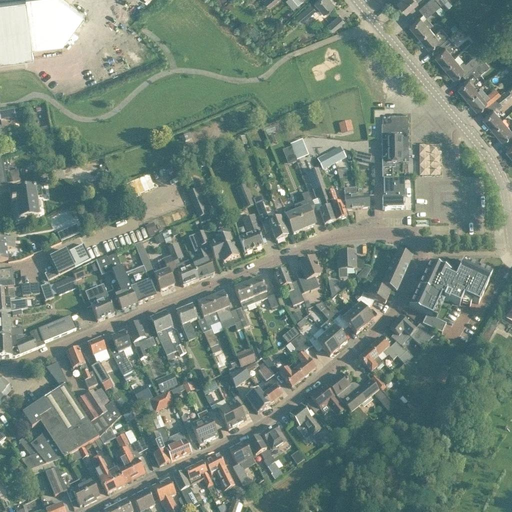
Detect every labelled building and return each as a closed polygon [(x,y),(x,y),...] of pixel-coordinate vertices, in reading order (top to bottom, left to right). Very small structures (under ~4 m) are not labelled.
[(24,0),(0,3),(0,62),(24,60),(33,59),(31,49),(62,45),(84,16),(63,0),(24,0)] [(303,10),(296,17),(300,22),(304,19),(308,16),(316,9),(320,14),(323,11),(333,2),(331,0),(314,0),(314,1),(303,10)] [(398,0),(396,2),(405,11),(418,0),(398,0)] [(434,0),(427,0),(418,8),(423,13),(426,17),(435,10),(439,15),(444,11),(439,5),(434,0)] [(437,0),(441,4),(444,9),(451,3),(447,0),(437,0)] [(327,24),(321,29),(326,35),(343,21),(338,15),(327,24)] [(419,36),(429,27),(419,16),(417,18),(409,25),(419,36)] [(458,26),(451,31),(458,41),(465,36),(458,26)] [(437,46),(448,36),(440,27),(433,33),(429,27),(419,36),(428,47),(434,42),(437,46)] [(440,50),(434,55),(444,66),(454,57),(449,51),(452,48),(450,46),(451,45),(454,43),(452,41),(448,36),(437,46),(440,50)] [(460,71),(463,75),(483,59),(477,52),(468,60),(468,59),(464,62),(461,62),(459,64),(454,57),(444,66),(453,77),(460,71)] [(457,86),(467,98),(479,87),(474,82),(478,79),(476,77),(489,66),(483,59),(463,75),(466,79),(457,86)] [(479,87),(467,98),(476,109),(486,101),(488,104),(500,94),(494,88),(487,94),(480,86),(479,87)] [(488,112),(482,117),(492,128),(502,119),(494,109),(497,107),(498,109),(502,105),(500,103),(511,93),(508,88),(500,94),(488,104),(485,107),(488,112)] [(13,110),(0,112),(0,121),(15,119),(13,110)] [(382,127),(381,127),(381,142),(382,179),(387,179),(392,179),(392,180),(400,179),(404,179),(408,179),(408,164),(402,165),(401,157),(401,151),(408,151),(407,119),(382,120),(382,127)] [(511,124),(511,129),(511,130),(502,119),(492,128),(501,139),(508,133),(511,137),(511,136),(511,124),(511,125),(511,124)] [(353,132),(350,121),(338,124),(341,135),(353,132)] [(245,143),(247,142),(245,137),(243,137),(236,140),(239,148),(246,145),(245,143)] [(302,141),(290,145),(294,156),(306,152),(302,141)] [(340,148),(329,154),(334,165),(345,159),(340,148)] [(323,171),(334,165),(329,154),(318,160),(323,171)] [(362,161),(362,162),(374,165),(374,157),(364,155),(362,161)] [(17,171),(9,173),(11,177),(13,184),(20,182),(19,178),(17,171)] [(317,171),(307,174),(317,201),(317,202),(319,202),(322,210),(330,207),(325,194),(317,171)] [(345,172),(336,172),(339,180),(346,180),(345,172)] [(392,179),(387,179),(382,179),(383,180),(384,200),(382,200),(382,211),(384,211),(384,212),(386,212),(386,211),(403,210),(403,200),(405,200),(404,179),(400,179),(392,180),(392,179)] [(88,198),(100,194),(96,182),(84,187),(88,198)] [(18,219),(28,218),(39,216),(36,199),(42,198),(40,189),(20,191),(10,192),(11,203),(16,202),(18,219)] [(346,212),(357,210),(356,198),(355,189),(344,190),(346,212)] [(249,190),(239,194),(243,204),(253,201),(253,200),(249,190)] [(198,219),(206,216),(196,191),(188,194),(198,219)] [(341,203),(337,205),(333,192),(325,194),(330,207),(335,223),(346,219),(343,210),(341,203)] [(294,207),(297,213),(302,228),(304,231),(315,227),(311,216),(316,214),(313,205),(308,193),(301,196),(304,203),(294,207)] [(357,210),(369,209),(368,197),(356,198),(357,210)] [(255,206),(254,206),(261,222),(262,225),(266,234),(272,232),(276,242),(287,238),(283,227),(278,215),(268,219),(261,203),(255,206)] [(324,227),(335,223),(330,207),(322,210),(319,211),(321,217),(324,227)] [(293,236),(304,231),(302,228),(297,213),(290,216),(288,211),(281,214),(278,215),(283,227),(288,225),(293,236)] [(263,248),(259,239),(257,233),(259,232),(256,224),(254,224),(252,218),(243,222),(248,236),(238,240),(244,255),(263,248)] [(150,225),(145,227),(148,235),(150,238),(155,236),(153,233),(150,225)] [(229,235),(227,230),(217,234),(220,239),(214,242),(208,244),(208,245),(216,262),(222,259),(223,264),(238,257),(229,235)] [(194,236),(199,248),(208,245),(208,244),(203,232),(194,236)] [(161,236),(153,239),(156,246),(164,243),(161,236)] [(0,262),(8,262),(6,250),(15,249),(13,239),(0,240),(0,262)] [(141,244),(135,247),(141,262),(147,260),(141,244)] [(83,246),(67,254),(65,251),(50,259),(53,267),(55,270),(50,272),(45,275),(48,281),(90,261),(83,246)] [(172,247),(167,249),(171,259),(175,268),(180,266),(178,262),(172,247)] [(192,267),(198,282),(214,276),(210,266),(203,250),(197,253),(201,263),(192,267)] [(398,252),(397,252),(382,286),(387,289),(396,293),(411,258),(398,252)] [(338,261),(338,267),(339,279),(347,279),(346,271),(354,270),(354,273),(362,272),(363,271),(363,269),(363,259),(354,259),(354,254),(340,254),(340,261),(338,261)] [(106,258),(95,262),(101,277),(112,272),(117,284),(119,290),(107,295),(116,316),(121,313),(137,307),(125,277),(120,264),(116,255),(106,259),(106,258)] [(171,259),(170,259),(164,261),(157,264),(162,274),(154,277),(156,283),(160,293),(174,287),(169,275),(176,273),(175,269),(175,268),(171,259)] [(296,275),(297,278),(304,295),(310,292),(310,293),(319,289),(314,279),(320,276),(317,269),(318,269),(317,267),(316,267),(313,260),(299,265),(302,272),(296,275)] [(429,264),(409,308),(426,316),(422,325),(442,334),(446,325),(436,320),(432,318),(441,297),(444,299),(443,300),(444,301),(448,303),(449,301),(459,306),(461,303),(463,298),(472,302),(478,305),(492,275),(469,265),(468,268),(462,266),(464,262),(463,262),(457,275),(456,277),(452,275),(452,274),(450,273),(434,266),(429,264)] [(180,266),(175,268),(175,269),(176,273),(177,273),(183,288),(198,282),(192,267),(191,268),(189,263),(180,266)] [(130,274),(125,277),(137,307),(156,299),(152,290),(149,283),(144,269),(130,274)] [(362,284),(370,271),(365,269),(357,278),(362,284)] [(82,270),(72,274),(75,282),(85,278),(82,270)] [(274,276),(278,285),(280,290),(285,288),(293,308),(304,303),(296,283),(291,285),(289,280),(285,271),(274,276)] [(0,290),(14,290),(13,281),(12,272),(0,272),(0,290)] [(53,285),(58,297),(77,289),(72,277),(53,285)] [(260,280),(247,285),(253,300),(255,305),(267,300),(271,310),(278,308),(273,297),(267,299),(265,295),(266,295),(260,280)] [(21,286),(22,297),(39,296),(38,284),(21,286)] [(48,285),(40,288),(45,302),(53,300),(48,285)] [(250,327),(247,321),(247,320),(244,312),(246,311),(246,310),(246,309),(255,305),(253,300),(247,285),(234,291),(242,309),(236,312),(243,330),(250,327)] [(90,306),(97,323),(114,316),(107,299),(108,299),(103,286),(84,294),(89,306),(90,306)] [(385,305),(390,294),(371,286),(367,296),(363,295),(360,299),(371,307),(374,300),(385,305)] [(338,289),(330,289),(332,299),(340,291),(338,289)] [(0,290),(0,301),(9,300),(9,301),(15,300),(14,290),(0,290)] [(223,295),(210,300),(216,314),(215,314),(220,325),(232,320),(237,333),(243,330),(236,312),(230,314),(228,309),(229,308),(227,304),(223,295)] [(366,312),(371,307),(360,299),(360,300),(357,302),(357,303),(360,306),(351,313),(364,328),(373,321),(366,312)] [(0,315),(12,313),(12,314),(21,312),(21,311),(27,310),(26,302),(10,303),(9,301),(9,300),(0,301),(0,315)] [(197,305),(201,315),(207,329),(214,326),(210,316),(215,314),(216,314),(210,300),(197,305)] [(321,305),(315,307),(320,313),(325,309),(321,305)] [(196,321),(195,317),(191,308),(176,314),(180,323),(188,342),(195,339),(189,324),(196,321)] [(340,317),(335,321),(344,331),(348,327),(356,336),(364,328),(351,313),(347,308),(339,315),(340,317)] [(298,313),(292,317),(296,323),(302,320),(298,313)] [(161,347),(166,357),(175,353),(170,343),(165,331),(171,328),(169,324),(165,315),(150,322),(154,331),(161,347)] [(10,318),(4,319),(0,318),(0,338),(5,338),(10,337),(22,337),(22,331),(10,332),(10,318)] [(44,344),(76,331),(70,318),(29,335),(31,340),(28,341),(26,338),(24,339),(23,337),(22,337),(10,337),(11,340),(10,340),(0,340),(0,359),(15,359),(45,347),(44,344)] [(415,331),(400,319),(389,331),(394,335),(391,339),(401,348),(410,338),(422,349),(432,338),(433,336),(419,326),(418,327),(415,331)] [(328,322),(320,329),(338,351),(347,343),(339,335),(344,331),(335,321),(331,325),(328,322)] [(142,333),(139,324),(126,329),(130,338),(134,348),(140,362),(146,359),(143,352),(155,347),(152,339),(146,342),(145,340),(142,333)] [(300,327),(304,334),(310,331),(306,324),(300,327)] [(485,350),(488,344),(480,340),(486,331),(493,335),(496,329),(489,325),(476,345),(485,350)] [(107,341),(114,338),(111,328),(104,331),(107,341)] [(293,329),(288,334),(293,340),(298,336),(293,329)] [(330,358),(338,351),(321,330),(312,337),(314,339),(309,343),(317,354),(322,349),(330,358)] [(204,334),(210,349),(213,355),(220,353),(217,346),(218,345),(212,331),(204,334)] [(114,347),(108,349),(116,363),(123,377),(132,373),(125,359),(132,356),(130,350),(126,340),(126,339),(126,338),(125,338),(124,334),(111,340),(114,347)] [(291,353),(301,366),(296,370),(296,371),(303,380),(316,370),(309,362),(308,361),(303,354),(310,349),(301,336),(288,346),(285,348),(290,354),(291,353)] [(381,339),(370,350),(381,363),(386,358),(388,357),(392,362),(397,358),(398,360),(406,353),(401,348),(396,345),(390,350),(389,348),(388,347),(381,339)] [(87,345),(91,355),(93,358),(93,357),(96,364),(90,368),(101,386),(109,381),(99,364),(109,359),(106,352),(105,349),(101,340),(87,345)] [(258,346),(250,349),(256,362),(263,358),(258,346)] [(183,360),(190,358),(186,348),(179,350),(183,360)] [(78,349),(66,354),(70,364),(73,371),(79,368),(80,368),(80,369),(79,370),(88,390),(97,386),(92,373),(89,375),(82,359),(78,349)] [(381,363),(370,350),(358,360),(371,374),(382,364),(381,363)] [(256,362),(251,352),(236,359),(240,369),(256,362)] [(267,358),(262,361),(264,364),(274,377),(279,373),(271,363),(267,358)] [(67,386),(63,377),(55,359),(50,361),(52,367),(46,369),(61,389),(22,415),(32,430),(39,424),(45,433),(41,436),(41,437),(30,446),(47,466),(52,464),(54,463),(61,461),(67,458),(77,453),(78,452),(84,448),(98,440),(64,387),(67,386)] [(264,364),(258,368),(260,371),(258,373),(266,383),(274,377),(264,364)] [(291,390),(303,380),(296,371),(296,370),(292,365),(285,371),(280,375),(284,380),(291,390)] [(253,366),(244,370),(247,375),(255,370),(253,366)] [(203,370),(196,373),(202,385),(208,382),(203,370)] [(243,370),(228,377),(234,388),(235,387),(236,389),(249,379),(243,370)] [(388,383),(394,377),(390,373),(383,378),(388,383)] [(161,394),(177,386),(172,374),(155,382),(161,394)] [(356,411),(358,409),(374,396),(379,393),(370,382),(363,387),(364,388),(361,390),(359,388),(357,387),(354,386),(352,387),(350,388),(340,376),(327,386),(350,415),(356,411)] [(370,382),(379,393),(380,393),(385,389),(379,381),(376,377),(370,382)] [(0,404),(10,393),(11,392),(11,390),(11,389),(11,388),(10,388),(10,387),(9,386),(2,379),(0,381),(0,404)] [(282,397),(276,389),(271,381),(264,386),(266,389),(260,393),(270,406),(282,397)] [(191,384),(184,387),(187,394),(194,391),(191,384)] [(195,384),(192,384),(196,393),(201,391),(200,387),(199,386),(195,384)] [(217,389),(215,384),(201,390),(204,395),(217,389)] [(145,387),(133,394),(140,406),(152,400),(145,387)] [(248,414),(241,401),(241,400),(236,389),(235,387),(234,388),(233,388),(229,391),(234,401),(236,405),(227,409),(237,428),(246,423),(243,417),(248,414)] [(311,401),(307,404),(315,415),(319,411),(320,412),(324,417),(330,412),(331,414),(332,413),(336,418),(343,412),(324,388),(310,400),(311,401)] [(258,390),(245,400),(251,407),(257,415),(270,406),(260,393),(258,390)] [(112,404),(110,405),(104,409),(94,394),(92,392),(75,403),(99,439),(104,434),(109,429),(121,418),(112,404)] [(379,393),(374,396),(380,403),(386,399),(380,393),(379,393)] [(149,402),(154,414),(174,406),(168,394),(149,402)] [(417,398),(412,403),(418,408),(422,402),(417,398)] [(210,408),(212,412),(220,430),(226,427),(228,432),(237,428),(227,409),(223,401),(210,408)] [(320,431),(301,407),(289,416),(299,428),(303,425),(312,437),(320,431)] [(362,414),(358,409),(356,411),(350,415),(359,426),(367,420),(362,414)] [(197,416),(200,423),(209,443),(218,439),(215,432),(220,430),(212,412),(207,414),(206,412),(197,416)] [(481,421),(476,424),(481,434),(486,432),(481,421)] [(183,426),(187,434),(191,443),(197,441),(199,447),(209,443),(200,423),(191,427),(189,423),(187,424),(184,425),(183,426)] [(286,444),(275,427),(261,436),(272,453),(286,444)] [(164,428),(156,432),(165,451),(165,450),(167,454),(171,463),(181,459),(191,455),(183,438),(178,440),(176,437),(169,440),(164,428)] [(99,439),(99,440),(103,447),(109,444),(115,440),(109,429),(104,434),(99,439)] [(119,434),(114,436),(121,452),(136,480),(145,476),(140,467),(137,461),(140,460),(133,446),(136,444),(130,432),(124,435),(121,429),(118,431),(119,433),(119,434)] [(469,429),(464,431),(468,442),(474,439),(469,429)] [(324,448),(334,440),(325,430),(316,438),(324,448)] [(155,459),(159,468),(170,464),(157,434),(149,437),(154,447),(156,446),(159,453),(153,455),(155,459)] [(30,446),(24,438),(18,443),(30,458),(21,462),(29,472),(32,471),(32,470),(38,469),(47,466),(30,446)] [(275,464),(271,458),(272,458),(267,451),(265,451),(258,438),(247,444),(252,453),(255,458),(260,455),(264,462),(263,463),(264,464),(272,476),(271,476),(274,482),(282,476),(274,464),(275,464)] [(99,451),(104,448),(103,447),(99,440),(94,443),(99,451)] [(250,484),(248,481),(239,465),(246,462),(249,468),(255,465),(252,459),(249,453),(244,444),(229,452),(237,467),(232,469),(242,488),(250,484)] [(83,461),(89,457),(84,448),(78,452),(83,461)] [(119,470),(117,471),(125,486),(136,480),(121,452),(114,456),(117,462),(119,461),(123,468),(119,470)] [(70,465),(81,460),(77,453),(67,458),(70,465)] [(298,454),(291,459),(297,467),(304,463),(298,454)] [(219,457),(204,464),(209,473),(210,477),(211,476),(213,481),(218,479),(225,492),(234,488),(225,470),(219,457)] [(99,480),(107,496),(116,491),(108,475),(100,460),(91,465),(99,480)] [(56,469),(54,463),(52,464),(47,466),(38,469),(32,470),(32,471),(34,476),(44,472),(45,473),(56,469)] [(213,488),(206,474),(202,465),(184,473),(191,487),(203,481),(208,491),(213,488)] [(66,493),(66,492),(61,480),(56,470),(45,474),(55,497),(66,493)] [(125,486),(117,471),(108,475),(116,491),(125,487),(125,486)] [(197,503),(194,497),(193,496),(189,489),(186,484),(182,475),(173,479),(177,488),(180,493),(181,493),(189,511),(199,506),(197,503)] [(67,476),(61,480),(66,492),(70,490),(71,491),(80,508),(83,506),(84,508),(90,505),(81,486),(79,481),(69,486),(68,483),(69,482),(67,476)] [(96,500),(99,498),(91,481),(81,486),(90,505),(96,501),(96,500)] [(168,481),(152,489),(157,498),(160,504),(163,508),(165,511),(178,511),(171,498),(175,496),(172,490),(168,481)] [(146,492),(132,500),(136,508),(138,511),(149,511),(148,510),(154,507),(151,501),(146,492)] [(179,500),(179,502),(184,511),(187,510),(181,499),(179,500)] [(46,511),(45,511),(64,511),(62,507),(62,505),(54,508),(51,502),(43,505),(46,511)] [(115,508),(117,511),(130,511),(131,511),(126,502),(115,508)] [(239,511),(242,506),(232,503),(229,511),(239,511)]
